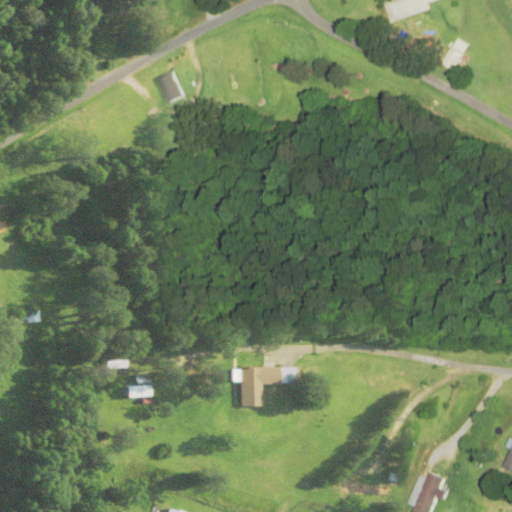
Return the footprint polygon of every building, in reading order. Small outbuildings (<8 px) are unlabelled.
[(381,0),(389,23),(429,11),(427,4),(440,0),(381,0)] [(468,59),(462,53),(467,48),(459,41),(439,62),(454,75),(468,59)] [(166,104),(182,98),(172,72),(156,78),(166,104)] [(119,375),(119,354),(99,354),(99,375),(119,375)] [(255,406),(255,384),(290,384),(290,368),(234,368),(234,406),(255,406)] [(118,387),(118,398),(141,398),(141,387),(118,387)] [(429,511),(435,498),(437,499),(444,479),(427,474),(425,480),(418,478),(408,505),(414,507),(412,511),(429,511)]
